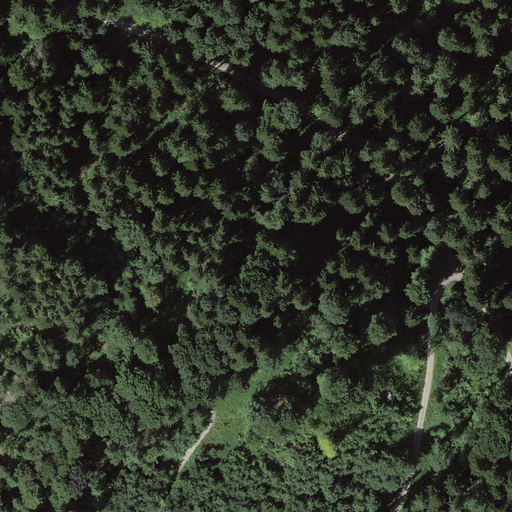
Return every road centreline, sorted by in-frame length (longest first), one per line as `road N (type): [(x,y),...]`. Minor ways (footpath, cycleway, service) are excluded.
road 1 (track): [(511,389),(410,207),(336,117),(37,0)]
road 2 (track): [(441,261),(416,472),(395,511)]
